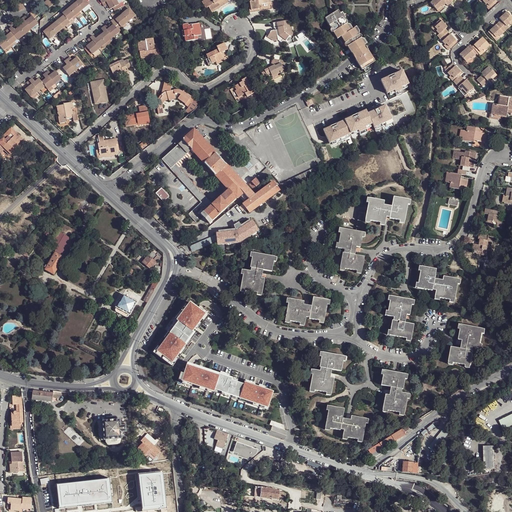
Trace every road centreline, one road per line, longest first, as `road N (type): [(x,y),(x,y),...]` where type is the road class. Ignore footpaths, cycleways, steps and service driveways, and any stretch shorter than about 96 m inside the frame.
road 1 (residential): [(108,193),(192,122),(239,128),(368,47)]
road 2 (residential): [(338,463),(176,405)]
road 3 (residential): [(10,103),(108,193)]
